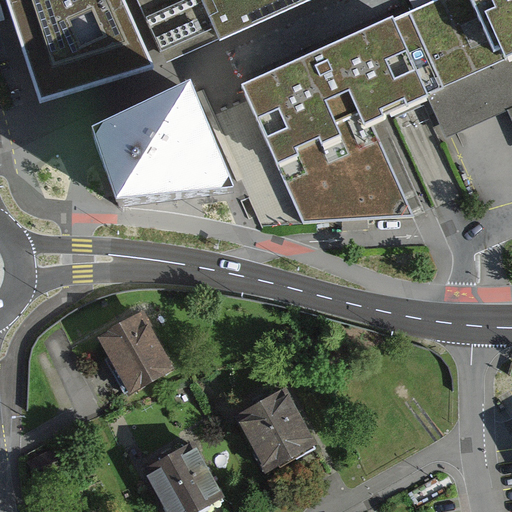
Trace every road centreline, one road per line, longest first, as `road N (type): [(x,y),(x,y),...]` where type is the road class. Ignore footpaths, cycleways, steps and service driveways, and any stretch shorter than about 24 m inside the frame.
road 1 (secondary): [(19,263),(105,259),(234,273),(471,324)]
road 2 (residential): [(471,444),(434,452),(325,511)]
road 3 (residential): [(471,324),(471,444)]
